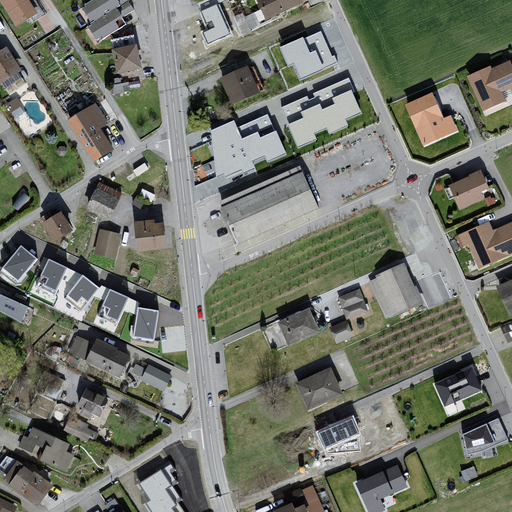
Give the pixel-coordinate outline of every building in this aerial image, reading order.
[(27,0),(0,0),(0,8),(14,29),(35,16),(27,0)] [(95,0),(80,10),(98,42),(126,26),(122,21),(135,14),(129,5),(134,2),(131,0),(113,0),(106,4),(103,0),(95,0)] [(298,0),(255,0),(264,23),(301,6),(298,0)] [(219,5),(201,13),(206,23),(212,20),(215,27),(201,33),(206,44),(232,33),(219,5)] [(303,37),(280,47),(288,66),(294,63),(301,80),(338,64),(335,55),(332,57),(321,32),(304,40),(303,37)] [(0,47),(0,86),(22,77),(8,51),(3,52),(0,47)] [(135,47),(110,51),(115,74),(139,69),(135,47)] [(490,67),(468,77),(483,111),(508,101),(503,91),(511,87),(511,64),(511,61),(491,69),(490,67)] [(247,69),(216,82),(228,109),(258,96),(247,69)] [(307,97),(282,108),(299,147),(315,140),(312,132),(328,125),(331,132),(347,125),(345,120),(361,113),(352,92),(355,91),(349,78),(314,93),(316,98),(309,101),(307,97)] [(431,94),(405,105),(423,147),(458,132),(452,117),(443,121),(431,94)] [(7,103),(19,119),(28,113),(16,97),(7,103)] [(94,105),(67,122),(92,165),(112,152),(102,130),(107,126),(94,105)] [(275,131),(267,115),(237,128),(234,121),(212,131),(216,177),(224,174),(227,180),(254,169),(251,161),(265,155),(268,162),(287,153),(276,131),(275,131)] [(299,168),(221,203),(239,244),(318,209),(299,168)] [(488,188),(481,171),(470,175),(471,177),(450,186),(460,209),(484,199),(480,192),(488,188)] [(85,212),(107,221),(122,194),(99,185),(85,212)] [(143,188),(140,196),(152,200),(155,192),(143,188)] [(39,225),(51,243),(72,233),(60,214),(39,225)] [(511,222),(493,231),(489,221),(460,235),(465,246),(469,244),(480,269),(511,255),(511,222)] [(151,223),(131,225),(134,255),(164,251),(161,226),(152,227),(151,223)] [(122,237),(99,232),(93,255),(117,261),(122,237)] [(37,259),(21,246),(3,268),(19,281),(37,259)] [(67,267),(49,259),(41,276),(48,279),(45,285),(56,291),(67,267)] [(403,266),(375,278),(377,282),(370,284),(385,321),(422,307),(403,266)] [(99,288),(83,275),(67,295),(77,303),(82,297),(88,302),(99,288)] [(511,280),(497,287),(510,316),(511,314),(511,280)] [(128,297),(110,289),(103,306),(110,309),(107,315),(118,320),(128,297)] [(360,291),(338,299),(346,322),(367,313),(360,291)] [(2,296),(0,295),(0,310),(22,323),(29,308),(2,296)] [(138,308),(134,336),(154,339),(159,311),(138,308)] [(308,312),(280,324),(289,344),(317,331),(308,312)] [(511,323),(502,328),(509,343),(511,341),(511,323)] [(88,361),(96,345),(77,337),(70,353),(88,361)] [(96,345),(88,361),(120,377),(129,358),(116,352),(116,350),(97,341),(96,345)] [(129,376),(165,392),(172,378),(138,364),(129,376)] [(341,397),(329,369),(295,386),(309,413),(341,397)] [(471,369),(436,384),(445,407),(481,392),(471,369)] [(76,409),(99,420),(107,402),(85,392),(76,409)] [(353,415),(316,432),(324,451),(362,434),(353,415)] [(91,439),(96,427),(70,416),(64,428),(91,439)] [(499,418),(463,435),(468,456),(483,452),(508,439),(499,418)] [(37,463),(65,474),(73,458),(67,454),(69,447),(31,430),(30,441),(23,437),(17,448),(40,458),(37,463)] [(3,481),(35,508),(51,488),(16,463),(3,481)] [(170,463),(140,483),(151,499),(172,485),(177,482),(170,472),(175,469),(170,463)] [(462,470),(466,479),(478,473),(474,464),(462,470)] [(398,465),(356,483),(368,511),(379,511),(385,510),(380,498),(407,487),(398,465)] [(309,511),(326,511),(313,483),(300,488),(309,511)] [(172,485),(151,499),(147,503),(153,511),(164,511),(179,502),(182,500),(172,485)] [(295,504),(277,511),(306,511),(301,500),(304,499),(300,490),(286,497),(288,501),(292,499),(295,504)] [(0,500),(0,511),(15,511),(16,509),(0,500)] [(185,511),(179,502),(164,511),(185,511)]
